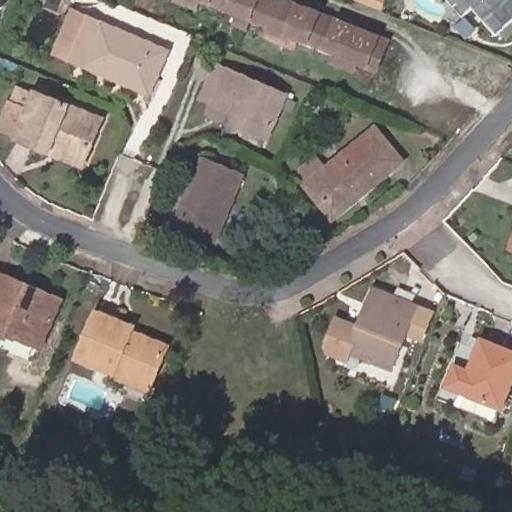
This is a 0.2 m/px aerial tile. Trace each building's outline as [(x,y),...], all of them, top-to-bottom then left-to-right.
[(210,0),(239,12),(249,16),(270,24),(287,31),(298,35),(336,50),(347,54),(357,58),(376,66),(388,39),(291,1),(291,0),(210,0)] [(511,0),(456,0),(467,13),(473,7),(496,32),(511,18),(511,0)] [(249,16),(239,12),(235,21),(245,25),(249,16)] [(84,13),(81,22),(100,30),(104,21),(84,13)] [(100,30),(81,22),(67,54),(151,91),(169,50),(104,21),(100,30)] [(287,31),(270,24),(266,34),(284,41),(287,31)] [(287,31),(284,41),(294,45),(298,35),(287,31)] [(347,54),(336,50),(332,60),(342,65),(347,54)] [(353,69),(357,58),(347,54),(342,65),(353,69)] [(239,113),(236,120),(270,136),(289,93),(230,68),(215,103),(239,113)] [(28,116),(37,97),(18,89),(9,108),(28,116)] [(49,149),(82,164),(101,126),(37,97),(28,116),(9,108),(0,130),(0,132),(17,140),(16,142),(46,156),(49,149)] [(212,111),(236,120),(239,113),(215,103),(212,111)] [(365,138),(328,170),(312,185),(335,212),(360,191),(364,196),(404,160),(380,132),(369,142),(365,138)] [(79,172),(82,164),(49,149),(46,156),(79,172)] [(312,185),(328,170),(318,158),(301,173),(312,185)] [(241,177),(202,161),(175,225),(215,242),(241,177)] [(339,217),(364,196),(360,191),(335,212),(339,217)] [(0,328),(38,344),(53,306),(16,290),(19,282),(0,273),(0,328)] [(16,290),(53,306),(57,298),(19,282),(16,290)] [(375,293),(365,317),(371,319),(381,296),(375,293)] [(371,319),(365,317),(351,355),(393,372),(406,342),(423,349),(434,317),(418,311),(381,296),(371,319)] [(130,335),(132,330),(133,326),(96,310),(77,358),(125,377),(151,388),(168,345),(140,334),(139,339),(130,335)] [(140,334),(132,330),(130,335),(139,339),(140,334)] [(511,386),(511,353),(466,336),(440,399),(498,423),(511,386)] [(151,388),(125,377),(121,387),(146,398),(151,388)]
